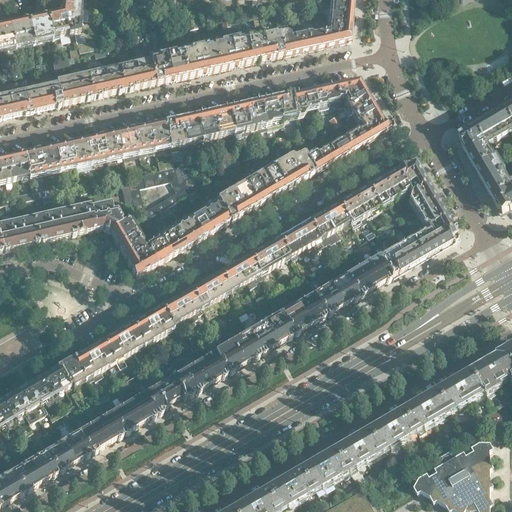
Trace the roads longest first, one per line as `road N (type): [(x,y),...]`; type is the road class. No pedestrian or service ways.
road 1 (residential): [(28,511),(486,242)]
road 2 (residential): [(0,277),(52,265),(131,303),(144,299),(428,139)]
road 3 (tertiary): [(497,273),(98,511)]
road 4 (tertiary): [(135,511),(511,298)]
road 5 (residential): [(0,143),(384,58)]
road 6 (residential): [(215,511),(511,335)]
